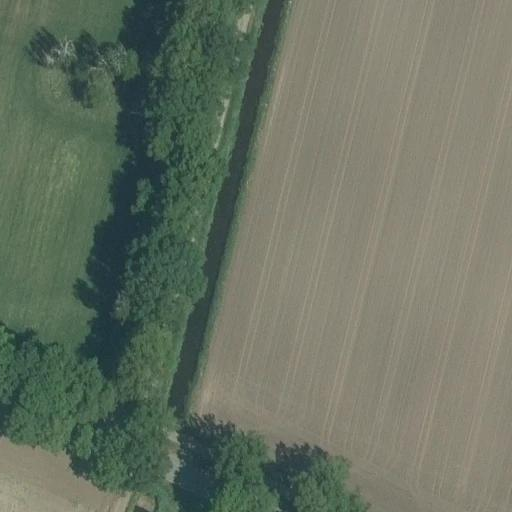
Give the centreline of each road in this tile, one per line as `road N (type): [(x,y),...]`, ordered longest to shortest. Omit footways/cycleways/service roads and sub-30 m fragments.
road 1 (track): [(251,0),(139,448)]
road 2 (tertiary): [(270,511),(139,448),(0,398)]
